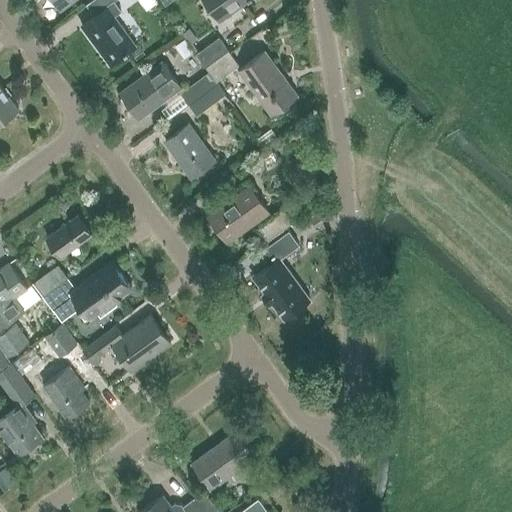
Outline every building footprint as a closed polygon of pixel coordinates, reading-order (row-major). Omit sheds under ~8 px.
[(52,0),(58,8),(69,0),(52,0)] [(206,0),(219,18),(220,20),(248,0),(206,0)] [(136,46),(115,17),(122,12),(114,1),(107,6),(108,7),(82,26),(110,65),(136,46)] [(188,29),(182,34),(190,45),(196,40),(188,29)] [(206,68),(228,51),(219,38),(196,54),(206,68)] [(237,67),(239,70),(241,69),(228,51),(206,68),(209,72),(218,84),(219,86),(220,85),(217,82),(220,80),(224,85),(225,84),(221,78),(237,67)] [(241,69),(239,70),(272,115),(298,96),(265,51),(241,69)] [(121,93),(139,118),(181,87),(163,63),(121,93)] [(181,93),(190,105),(218,84),(209,72),(181,93)] [(226,94),(220,85),(219,86),(218,84),(190,105),(197,115),(226,94)] [(0,90),(0,121),(18,109),(3,88),(0,90)] [(166,142),(192,178),(216,161),(190,124),(166,142)] [(210,216),(229,242),(269,212),(250,186),(210,216)] [(319,205),(307,214),(314,225),(327,217),(319,205)] [(258,229),(268,242),(301,218),(300,216),(298,218),(290,206),(285,210),(284,210),(258,229)] [(47,238),(61,257),(91,235),(77,216),(47,238)] [(269,265),(253,277),(266,293),(262,295),(263,296),(266,294),(271,301),(268,303),(269,304),(272,302),(284,319),(310,300),(280,259),(299,245),(289,231),(260,252),(269,265)] [(0,327),(1,328),(26,310),(16,297),(28,289),(9,262),(0,268),(0,327)] [(76,289),(72,291),(75,295),(90,316),(97,311),(100,316),(116,304),(113,300),(130,287),(113,262),(76,289)] [(31,284),(41,298),(67,280),(56,266),(31,284)] [(69,278),(43,297),(53,311),(75,295),(72,291),(76,289),(69,278)] [(117,327),(96,342),(95,341),(82,350),(95,368),(101,363),(98,359),(104,354),(115,346),(133,371),(171,343),(151,315),(123,335),(117,327)] [(43,337),(59,356),(77,342),(62,322),(43,337)] [(0,334),(0,343),(9,356),(29,342),(16,323),(0,334)] [(0,347),(0,368),(10,361),(0,347)] [(0,428),(19,454),(42,436),(33,424),(36,421),(23,403),(35,395),(11,362),(0,370),(0,382),(16,405),(0,416),(0,428)] [(44,387),(67,419),(89,403),(76,384),(79,381),(70,369),(68,370),(62,362),(40,378),(45,386),(44,387)] [(194,464),(212,489),(257,456),(239,431),(194,464)] [(220,511),(204,491),(194,498),(203,511),(220,511)] [(186,511),(182,507),(183,506),(181,505),(174,504),(171,506),(163,496),(140,511),(186,511)] [(203,511),(194,498),(183,506),(182,507),(186,511),(203,511)] [(259,498),(239,511),(268,511),(269,511),(259,498)]
